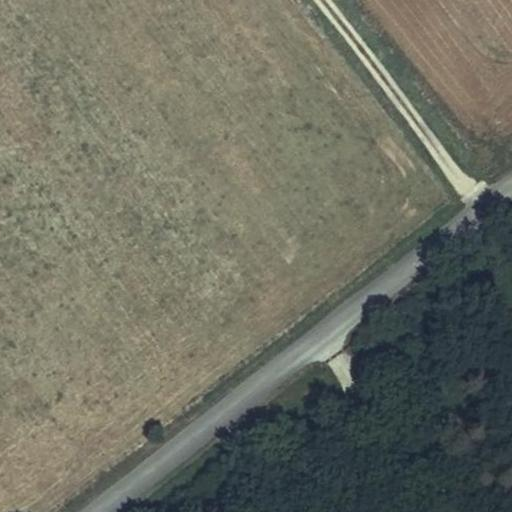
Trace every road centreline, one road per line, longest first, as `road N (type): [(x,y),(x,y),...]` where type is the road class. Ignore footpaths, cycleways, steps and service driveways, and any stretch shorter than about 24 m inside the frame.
road 1 (tertiary): [(97,511),(511,185)]
road 2 (track): [(324,336),(463,511)]
